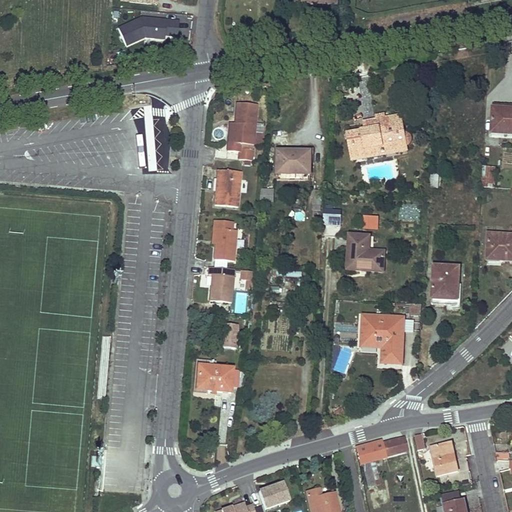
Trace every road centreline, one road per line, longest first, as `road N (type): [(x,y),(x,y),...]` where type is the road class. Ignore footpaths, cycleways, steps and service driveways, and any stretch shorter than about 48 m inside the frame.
road 1 (tertiary): [(176,491),(165,451),(194,74)]
road 2 (secondary): [(207,70),(511,16)]
road 3 (tertiary): [(176,491),(402,422)]
road 4 (secondary): [(0,108),(194,74)]
road 5 (residential): [(402,422),(405,405),(511,309)]
